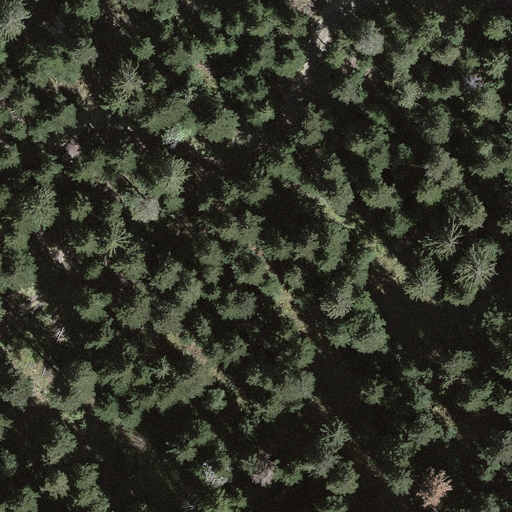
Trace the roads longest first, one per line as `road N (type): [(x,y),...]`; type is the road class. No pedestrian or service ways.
road 1 (track): [(359,0),(321,23),(275,142),(237,159),(119,133),(80,144)]
road 2 (track): [(0,326),(52,286),(58,202),(80,144)]
